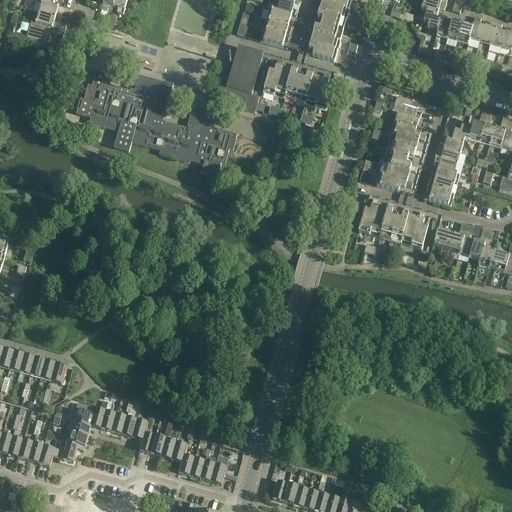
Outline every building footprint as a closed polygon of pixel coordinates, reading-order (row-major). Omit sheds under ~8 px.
[(115,0),(103,0),(101,10),(107,12),(108,6),(113,8),(115,0)] [(115,0),(113,8),(118,9),(117,14),(122,16),(126,0),(115,0)] [(300,4),(295,3),(295,0),(277,0),(277,4),(298,10),(300,4)] [(317,60),(334,64),(351,0),(334,0),(334,2),(328,1),(322,22),(327,24),(325,33),(319,32),(313,53),(319,55),(317,60)] [(444,12),(446,6),(424,0),(423,0),(421,10),(426,12),(426,11),(438,15),(439,10),(444,12)] [(41,4),(38,14),(55,19),(56,14),(69,18),(70,12),(56,7),(53,6),(53,7),(41,4)] [(297,15),(298,10),(277,4),(274,13),(274,14),(291,19),(292,14),(297,15)] [(256,8),(246,6),(244,14),(254,16),(256,8)] [(401,14),(392,11),(390,17),(399,19),(401,14)] [(426,11),(426,12),(423,23),(428,24),(427,29),(437,32),(441,21),(436,20),(438,15),(426,11)] [(288,29),(291,19),(274,14),(274,13),(269,12),(266,23),(288,29)] [(38,14),(36,24),(35,24),(52,29),(52,30),(57,31),(65,33),(66,27),(53,24),(55,19),(38,14)] [(249,17),(243,16),(240,26),(246,28),(249,17)] [(452,19),(447,17),(446,22),(441,21),(437,32),(436,37),(446,40),(452,19)] [(446,40),(457,43),(462,27),(457,25),(459,20),(452,19),(446,40)] [(469,41),(479,44),(484,28),(480,26),(481,21),(475,19),(473,24),(473,25),(469,41)] [(49,40),(52,30),(52,29),(35,24),(36,24),(30,22),(26,39),(42,44),(44,39),(49,40)] [(285,39),(288,29),(266,23),(263,33),(285,39)] [(473,24),(468,23),(466,28),(462,27),(457,43),(468,46),(469,41),(473,25),(473,24)] [(479,44),(490,47),(496,25),(490,24),(489,29),(484,28),(479,44)] [(490,47),(500,50),(505,33),(500,32),(502,27),(496,25),(490,47)] [(511,29),(510,35),(505,33),(500,50),(499,55),(509,58),(510,53),(511,47),(511,29)] [(260,44),(278,49),(282,50),(285,39),(263,33),(260,44)] [(420,44),(417,56),(422,57),(425,45),(420,44)] [(238,49),(236,56),(232,69),(225,67),(214,103),(256,115),(257,112),(255,111),(259,99),(251,96),(263,56),(238,49)] [(440,63),(442,56),(437,54),(436,57),(431,55),(430,59),(435,60),(435,61),(440,63)] [(274,58),(263,55),(263,56),(251,96),(259,99),(262,99),(263,95),(268,78),(269,73),(264,72),(267,62),(272,63),(274,58)] [(442,56),(440,63),(451,66),(453,59),(448,57),(442,56)] [(461,69),(463,61),(453,59),(451,66),(461,69)] [(55,82),(49,69),(40,73),(46,86),(55,82)] [(217,179),(221,165),(225,166),(229,151),(232,152),(237,137),(203,127),(205,120),(190,116),(186,130),(162,123),(167,106),(173,87),(163,84),(163,85),(134,76),(129,93),(108,87),(111,78),(95,73),(91,88),(88,87),(83,101),(80,101),(76,116),(90,120),(89,126),(118,134),(113,150),(128,155),(131,145),(160,153),(159,157),(189,166),(190,163),(202,167),(200,175),(217,179)] [(263,95),(326,113),(330,96),(326,95),(327,89),(306,83),(304,88),(294,86),(296,81),(274,75),(273,80),(268,78),(263,95)] [(390,103),(388,112),(392,113),(392,115),(397,116),(414,120),(417,110),(422,111),(423,106),(396,98),(395,104),(390,103)] [(374,109),(382,111),(384,105),(376,103),(374,109)] [(466,110),(464,117),(470,119),(472,112),(466,110)] [(469,142),(479,145),(488,116),(482,114),(478,127),(473,125),(472,130),(472,131),(469,142)] [(377,189),(393,193),(395,188),(400,190),(406,168),(401,167),(403,157),(409,159),(415,137),(410,136),(412,126),(417,127),(419,122),(414,120),(397,116),(377,189)] [(479,145),(490,148),(494,131),(489,130),(493,117),(488,116),(479,145)] [(490,148),(500,151),(508,122),(502,120),(499,133),(494,131),(490,148)] [(500,151),(511,154),(511,148),(511,136),(510,136),(511,128),(511,122),(508,122),(500,151)] [(261,137),(273,141),(277,129),(264,126),(261,137)] [(464,141),(469,142),(472,131),(472,130),(461,128),(460,133),(454,131),(451,141),(451,142),(462,145),(464,141)] [(441,139),(439,145),(445,146),(443,151),(459,156),(462,145),(451,142),(451,141),(441,139)] [(457,166),(459,156),(443,151),(442,156),(437,155),(435,160),(457,166)] [(454,176),(457,166),(435,160),(434,165),(439,167),(437,172),(454,176)] [(365,162),(364,167),(364,168),(375,171),(376,169),(372,168),(373,164),(365,162)] [(478,178),(478,176),(479,172),(472,170),(471,176),(478,178)] [(437,172),(435,182),(456,188),(459,177),(454,176),(437,172)] [(498,195),(511,198),(511,181),(508,180),(503,178),(498,195)] [(453,199),(456,188),(435,182),(432,193),(453,199)] [(450,209),(453,199),(432,193),(429,203),(450,209)] [(363,218),(359,235),(421,252),(426,235),(421,234),(422,229),(401,223),(399,228),(390,225),(391,220),(369,214),(368,219),(363,218)] [(441,218),(432,215),(430,221),(439,224),(441,218)] [(448,254),(459,257),(467,228),(461,226),(458,239),(453,238),(448,254)] [(459,257),(469,260),(474,244),(469,242),(473,230),(467,228),(459,257)] [(484,247),(486,241),(488,234),(482,232),(478,245),(474,244),(469,260),(479,263),(484,246),(484,247)] [(453,238),(447,236),(440,234),(437,233),(432,250),(435,250),(448,254),(453,238)] [(0,274),(8,247),(12,248),(15,238),(0,234),(0,274)] [(489,271),(493,254),(488,253),(490,248),(484,247),(484,246),(479,263),(478,268),(489,271)] [(493,254),(489,271),(491,272),(494,273),(497,274),(498,274),(504,276),(509,259),(503,257),(502,257),(498,256),(496,255),(493,254)] [(17,273),(24,275),(26,269),(19,267),(17,273)] [(2,325),(9,327),(10,327),(11,321),(4,319),(2,325)] [(0,364),(0,368),(9,371),(14,354),(4,351),(0,364)] [(9,371),(19,374),(24,356),(14,354),(9,371)] [(19,374),(30,377),(35,359),(24,356),(19,374)] [(30,377),(41,380),(45,362),(35,359),(30,377)] [(41,380),(51,383),(56,365),(45,362),(41,380)] [(67,368),(56,365),(51,383),(62,386),(67,368)] [(103,403),(98,418),(96,418),(94,417),(91,428),(93,429),(101,431),(106,413),(108,405),(103,403)] [(94,417),(76,412),(73,423),(91,428),(94,417)] [(116,416),(106,413),(101,431),(111,434),(116,416)] [(111,434),(122,437),(127,419),(116,416),(111,434)] [(59,427),(61,420),(55,418),(53,426),(59,427)] [(137,422),(127,419),(122,437),(132,440),(137,422)] [(137,422),(132,440),(142,442),(143,443),(145,435),(148,425),(137,422)] [(73,423),(70,433),(88,438),(91,428),(73,423)] [(46,439),(56,442),(56,441),(51,433),(48,432),(46,439)] [(70,433),(67,444),(85,449),(88,438),(70,433)] [(142,442),(139,453),(140,453),(150,456),(155,438),(145,435),(143,443),(142,442)] [(294,438),(285,435),(283,441),(291,443),(293,444),(293,443),(294,441),(293,441),(294,438)] [(13,439),(2,436),(0,443),(0,454),(8,457),(13,439)] [(166,441),(155,438),(150,456),(161,459),(166,441)] [(23,442),(13,439),(8,457),(18,460),(23,442)] [(176,444),(166,441),(161,459),(171,462),(176,444)] [(18,460),(28,463),(33,445),(23,442),(18,460)] [(85,449),(67,444),(64,454),(59,452),(57,460),(73,464),(77,452),(84,453),(85,449)] [(176,444),(171,462),(182,465),(184,458),(187,447),(176,444)] [(44,448),(33,445),(28,463),(39,466),(44,448)] [(59,452),(44,448),(39,466),(50,469),(52,458),(57,460),(59,452)] [(195,460),(184,458),(182,465),(179,475),(190,478),(195,460)] [(205,463),(195,460),(190,478),(200,481),(205,463)] [(215,466),(205,463),(200,481),(210,484),(215,466)] [(210,484),(221,487),(226,469),(215,466),(210,484)] [(226,476),(224,486),(234,489),(237,479),(226,476)] [(283,504),(288,486),(277,483),(272,501),(283,504)] [(298,489),(288,486),(283,504),(293,507),(298,489)] [(293,507),(304,510),(309,492),(298,489),(293,507)] [(304,510),(310,511),(314,511),(319,495),(309,492),(304,510)] [(314,511),(325,511),(329,498),(319,495),(314,511)] [(325,511),(336,511),(340,501),(329,498),(325,511)] [(347,511),(350,504),(340,501),(336,511),(347,511)]
